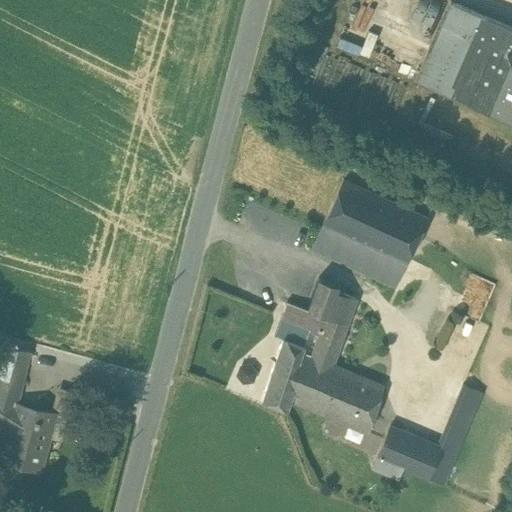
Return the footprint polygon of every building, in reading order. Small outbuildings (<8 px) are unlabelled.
[(511,23),(455,0),(450,0),(417,80),(511,119),(511,23)] [(337,47),(369,56),(374,36),(343,27),(337,47)] [(427,217),(343,180),(322,226),(405,263),(427,217)] [(405,263),(322,226),(311,250),(394,287),(405,263)] [(337,284),(319,277),(307,309),(310,310),(298,340),(306,343),(302,352),(306,354),(332,364),(334,355),(356,298),(335,290),(337,284)] [(307,309),(287,301),(274,336),(283,339),(284,335),(298,340),(310,310),(307,309)] [(283,339),(262,400),(286,409),(290,398),(306,354),(302,352),(306,343),(298,340),(284,335),(283,339)] [(28,350),(5,345),(0,364),(0,376),(3,377),(20,381),(28,350)] [(332,364),(306,354),(290,398),(367,431),(382,385),(332,364)] [(55,411),(15,401),(20,381),(3,377),(0,389),(0,420),(9,426),(6,437),(1,436),(0,438),(0,441),(5,443),(0,460),(39,470),(55,411)] [(437,445),(390,425),(371,468),(398,479),(402,467),(443,484),(481,391),(463,383),(437,445)]
